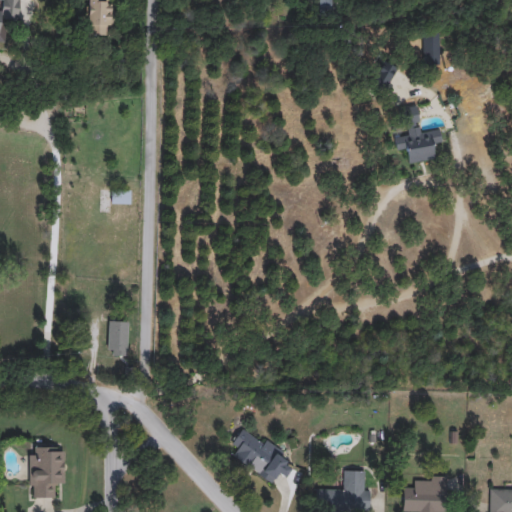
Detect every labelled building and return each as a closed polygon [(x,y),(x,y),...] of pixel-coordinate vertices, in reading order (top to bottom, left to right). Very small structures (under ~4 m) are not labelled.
[(19,0),(17,22),(1,20),(0,28),(0,0),(19,0)] [(88,36),(88,0),(113,0),(113,36),(88,36)] [(317,14),(317,0),(331,0),(331,14),(317,14)] [(438,64),(423,64),(423,34),(438,34),(438,64)] [(384,89),(371,82),(383,60),(396,67),(384,89)] [(434,160),(408,163),(405,148),(395,150),(393,137),(406,135),(402,109),(416,107),(420,132),(439,130),(440,143),(432,144),(434,160)] [(130,204),(110,204),(110,190),(130,190),(130,204)] [(125,356),(107,356),(107,322),(125,322),(125,356)] [(232,457),(238,449),(231,444),(243,426),(289,457),(272,484),(232,457)] [(28,447),(63,447),(63,487),(53,487),(53,498),(28,498),(28,447)] [(315,511),(315,490),(343,490),(342,471),(367,471),(368,511),(315,511)] [(445,511),(402,511),(402,487),(413,487),(413,477),(445,477),(445,511)] [(511,491),(511,511),(488,511),(488,491),(511,491)]
